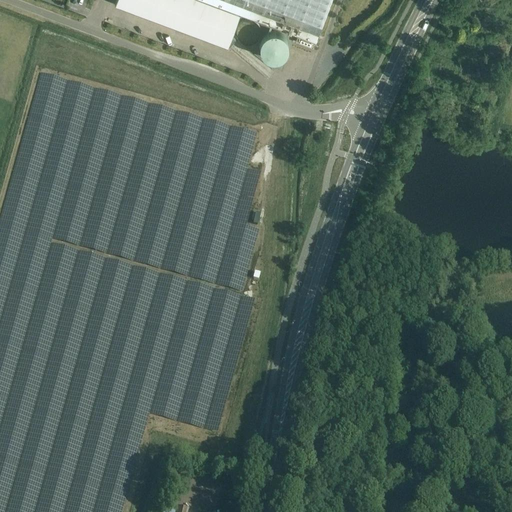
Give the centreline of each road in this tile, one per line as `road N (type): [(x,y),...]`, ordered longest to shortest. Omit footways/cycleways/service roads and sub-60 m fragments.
road 1 (unclassified): [(325,112),(7,0)]
road 2 (secondary): [(263,511),(303,317)]
